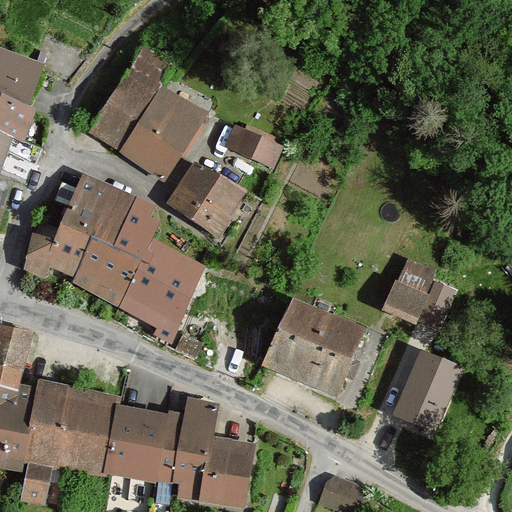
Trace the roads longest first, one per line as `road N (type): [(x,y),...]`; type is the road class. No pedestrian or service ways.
road 1 (tertiary): [(326,443),(89,331),(0,306)]
road 2 (unclassified): [(0,291),(84,83),(135,21),(164,0)]
road 3 (tertiary): [(449,511),(326,443)]
